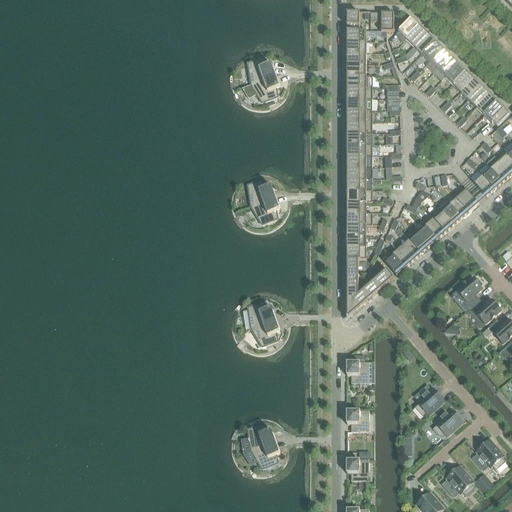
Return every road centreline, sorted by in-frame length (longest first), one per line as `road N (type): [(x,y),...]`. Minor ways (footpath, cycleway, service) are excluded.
road 1 (residential): [(337,350),(338,0)]
road 2 (residential): [(336,511),(337,350)]
road 3 (residential): [(483,419),(387,308)]
